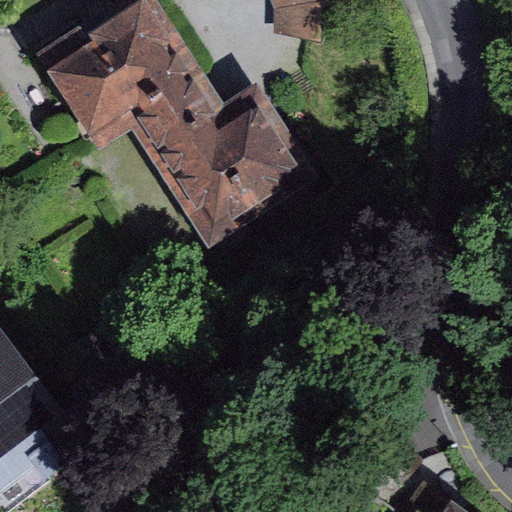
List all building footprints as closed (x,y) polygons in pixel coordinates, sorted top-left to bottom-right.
[(271,0),(275,10),(276,34),(334,45),(333,0),(271,0)] [(132,110),(190,72),(143,1),(55,58),(62,68),(54,73),(52,84),(62,101),(75,103),(82,98),(105,134),(135,114),(132,110)] [(132,110),(135,114),(212,232),(302,173),(253,99),(221,120),(190,72),(132,110)] [(0,339),(0,486),(34,462),(45,477),(65,462),(52,445),(61,438),(65,426),(0,339)] [(418,460),(380,427),(341,471),(378,506),(418,460)] [(443,511),(428,500),(419,511),(443,511)]
